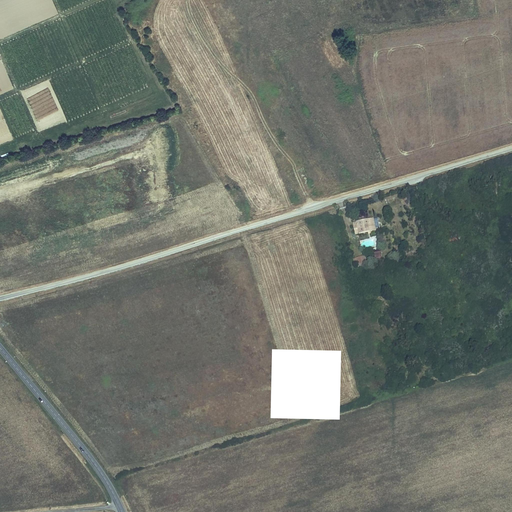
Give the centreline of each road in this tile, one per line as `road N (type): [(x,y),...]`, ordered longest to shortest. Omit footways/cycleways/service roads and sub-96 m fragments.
road 1 (unclassified): [(0,298),(511,148)]
road 2 (tertiary): [(121,511),(105,478),(0,347)]
